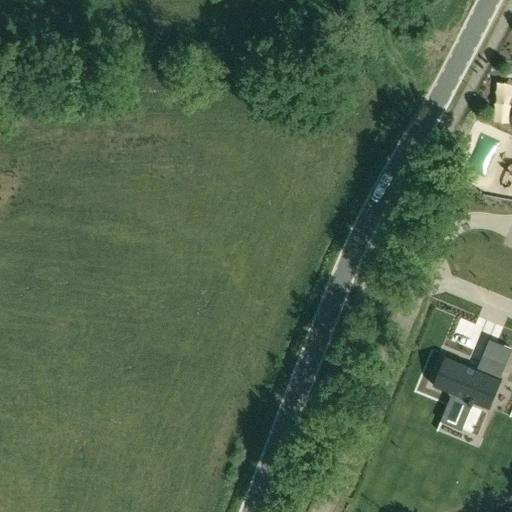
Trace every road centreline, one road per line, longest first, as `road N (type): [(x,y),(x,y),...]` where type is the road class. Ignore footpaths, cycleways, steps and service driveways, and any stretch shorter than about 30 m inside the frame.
road 1 (tertiary): [(254,511),(347,276),(493,0)]
road 2 (residential): [(322,511),(427,276),(511,315)]
